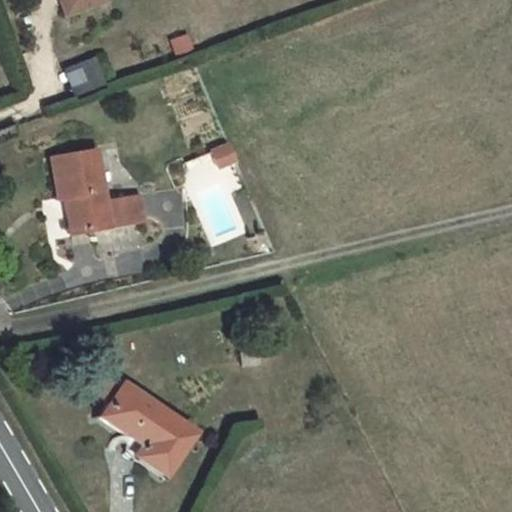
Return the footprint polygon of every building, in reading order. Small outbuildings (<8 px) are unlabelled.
[(59,0),(64,15),(104,2),(103,0),(59,0)] [(62,67),(66,90),(96,86),(93,63),(62,67)] [(206,149),(212,174),(233,169),(226,143),(206,149)] [(91,153),(48,160),(55,200),(61,198),(67,234),(105,227),(101,204),(91,153)] [(136,197),(111,202),(115,225),(140,221),(136,197)] [(111,202),(101,204),(105,227),(115,225),(111,202)] [(253,342),(238,344),(240,367),(256,365),(253,342)] [(186,431),(119,385),(97,417),(129,439),(133,433),(145,441),(141,448),(136,454),(159,471),(186,431)] [(159,471),(136,454),(132,461),(160,479),(190,434),(186,431),(159,471)] [(133,433),(129,439),(141,448),(145,441),(133,433)]
